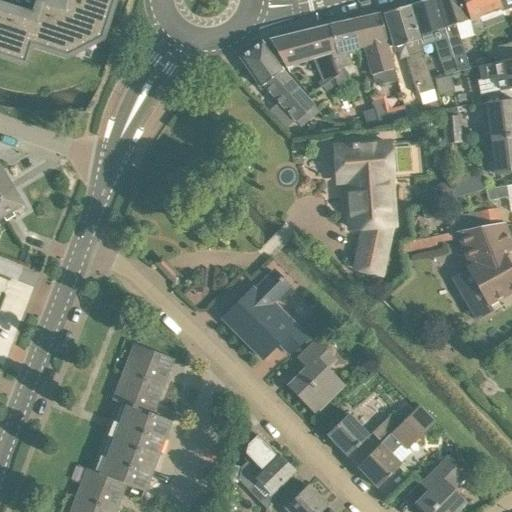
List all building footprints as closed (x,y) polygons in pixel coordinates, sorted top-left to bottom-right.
[(0,58),(23,66),(29,46),(63,57),(65,52),(96,36),(101,38),(113,0),(68,0),(66,6),(46,0),(43,0),(37,17),(0,5),(0,58)] [(433,43),(439,62),(453,58),(444,29),(434,0),(428,0),(408,6),(421,46),(433,43)] [(470,21),(461,0),(434,0),(444,29),(453,58),(457,73),(470,69),(456,25),(470,21)] [(480,19),(501,11),(497,0),(461,0),(470,21),(476,35),(485,33),(480,19)] [(511,0),(497,0),(501,11),(511,8),(511,7),(511,0)] [(416,95),(419,94),(433,90),(435,90),(421,46),(408,6),(383,14),(394,48),(405,45),(408,57),(405,58),(416,95)] [(379,15),(353,21),(361,49),(363,49),(370,76),(372,75),(373,81),(380,85),(397,82),(398,81),(387,42),(388,42),(379,15)] [(338,75),(334,78),(337,86),(349,82),(344,67),(352,64),(348,53),(361,49),(353,21),(329,26),(336,54),(330,55),(338,75)] [(330,55),(336,54),(329,26),(269,41),(286,70),(314,61),(324,85),(334,78),(338,75),(330,55)] [(284,75),(261,42),(238,58),(259,88),(261,86),(294,123),(313,106),(284,75)] [(495,64),(511,60),(511,43),(492,48),(495,64)] [(511,60),(495,64),(478,67),(481,81),(477,82),(481,95),(499,92),(511,88),(511,60)] [(511,101),(485,105),(489,140),(511,137),(511,101)] [(421,106),(424,115),(439,111),(437,102),(436,102),(422,105),(421,106)] [(374,109),(362,113),(366,128),(378,124),(376,116),(374,109)] [(403,110),(376,116),(378,124),(405,118),(403,110)] [(462,133),(460,114),(446,115),(449,145),(467,143),(466,133),(462,133)] [(490,175),(494,174),(511,172),(511,137),(489,140),(492,162),(489,162),(487,165),(487,172),(490,175)] [(351,232),(364,231),(354,272),(383,279),(394,229),(398,229),(394,177),(421,175),(418,142),(392,143),(392,142),(335,146),(338,185),(347,184),(351,232)] [(0,194),(11,188),(0,169),(0,194)] [(480,176),(450,184),(452,199),(484,190),(480,176)] [(511,184),(494,188),(485,189),(489,202),(508,198),(510,212),(511,211),(511,184)] [(11,188),(0,194),(0,218),(3,217),(5,221),(13,216),(11,213),(22,206),(11,188)] [(458,233),(466,231),(502,223),(499,208),(449,218),(453,233),(458,233)] [(473,267),(494,302),(511,291),(511,259),(507,250),(511,248),(502,223),(466,231),(458,233),(470,269),(473,267)] [(37,269),(41,257),(28,253),(25,265),(37,269)] [(294,293),(290,288),(291,287),(273,269),(254,288),(252,286),(221,318),(262,359),(278,343),(290,356),(314,333),(304,323),(299,328),(274,303),(278,300),(283,304),(294,293)] [(286,386),(313,412),(342,383),(328,369),(336,361),(315,340),(296,359),(305,367),(286,386)] [(174,360),(134,345),(123,372),(163,388),(174,360)] [(162,388),(123,373),(112,401),(126,407),(152,416),(162,388)] [(171,424),(152,416),(126,407),(119,424),(164,441),(171,424)] [(402,422),(381,444),(356,467),(377,488),(401,464),(392,455),(400,446),(405,451),(433,423),(418,407),(402,422)] [(402,422),(395,414),(393,413),(371,434),(381,444),(402,422)] [(347,457),(369,436),(348,414),(326,435),(347,457)] [(164,441),(119,424),(113,441),(158,458),(164,441)] [(237,484),(238,481),(266,510),(271,497),(295,473),(277,454),(274,457),(255,437),(247,445),(245,454),(243,459),(246,463),(241,468),(233,466),(229,481),(237,484)] [(158,458),(113,441),(106,458),(152,475),(158,458)] [(458,462),(465,456),(457,448),(450,455),(458,462)] [(152,475),(106,458),(100,475),(126,485),(145,492),(152,475)] [(465,479),(445,459),(422,482),(431,491),(417,505),(423,511),(455,511),(465,502),(454,490),(465,479)] [(115,511),(126,485),(100,475),(86,470),(76,498),(113,511),(115,511)] [(321,511),(327,507),(307,486),(283,509),(286,511),(321,511)] [(113,511),(76,498),(70,511),(113,511)]
